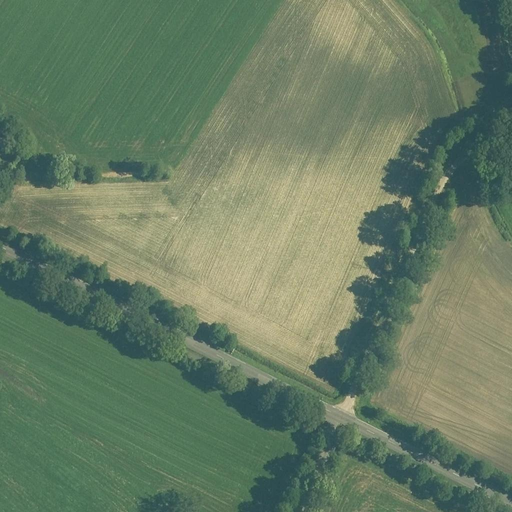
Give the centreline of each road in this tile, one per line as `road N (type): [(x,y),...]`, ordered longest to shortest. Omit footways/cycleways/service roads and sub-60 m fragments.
road 1 (secondary): [(341,420),(0,248)]
road 2 (unclassified): [(341,420),(454,160),(511,109)]
road 3 (secondary): [(511,505),(341,420)]
